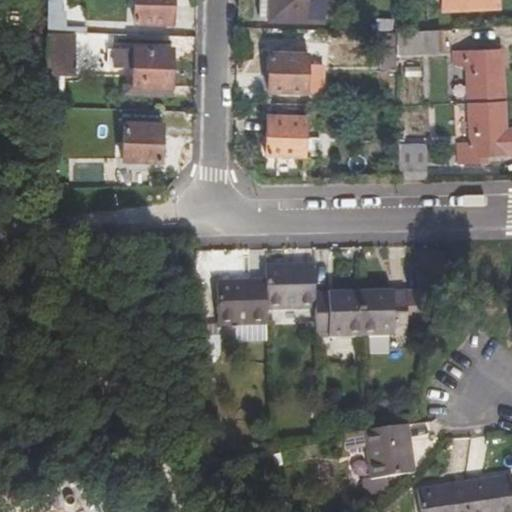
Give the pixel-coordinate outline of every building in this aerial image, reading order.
[(64,28),(63,0),(43,0),(45,28),(64,28)] [(168,24),(168,0),(130,0),(129,23),(168,24)] [(250,0),(250,20),(309,22),(309,0),(250,0)] [(491,10),(490,0),(434,0),(435,12),(491,10)] [(434,32),(392,34),(392,56),(434,55),(434,32)] [(68,34),(42,33),(40,101),(40,108),(54,109),(55,76),(68,76),(68,34)] [(129,65),(128,86),(164,88),(165,88),(166,51),(130,49),(129,51),(109,50),(109,63),(112,64),(129,65)] [(302,94),(302,56),(265,54),(265,92),(302,94)] [(461,107),(497,106),(494,55),(446,56),(446,67),(459,67),(461,107)] [(164,88),(128,86),(119,86),(119,96),(163,97),(164,88)] [(497,133),(497,106),(461,107),(462,146),(451,146),(451,164),(472,164),(472,157),(479,157),(511,155),(511,148),(511,133),(497,133)] [(300,156),(301,119),(264,118),(263,155),(300,156)] [(156,161),(157,124),(124,123),(122,123),(121,125),(120,159),(122,160),(156,161)] [(421,180),(422,165),(398,165),(398,180),(421,180)] [(260,280),(261,310),(311,310),(311,296),(310,292),(309,264),(261,266),(260,280)] [(261,310),(260,280),(212,281),(212,327),(262,326),(261,310)] [(311,296),(311,310),(312,337),(323,337),(325,338),(361,338),(360,293),(324,294),(322,295),(311,296)] [(360,293),(361,338),(390,338),(392,336),(402,336),(401,293),(387,294),(384,293),(360,293)] [(413,472),(405,424),(361,432),(369,479),(413,472)] [(450,465),(483,466),(485,439),(451,437),(450,465)] [(465,481),(470,511),(511,511),(511,474),(465,481)] [(470,511),(465,481),(416,489),(419,511),(470,511)]
